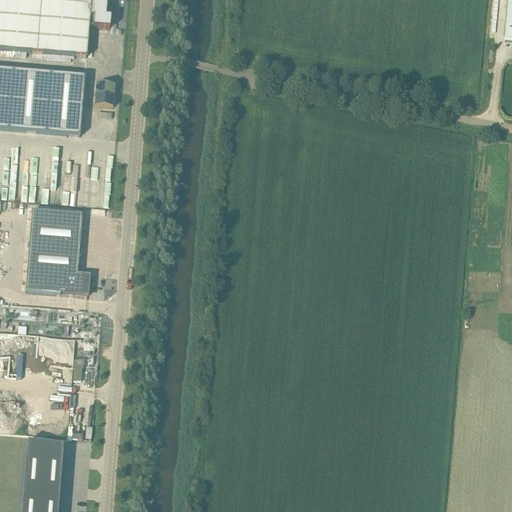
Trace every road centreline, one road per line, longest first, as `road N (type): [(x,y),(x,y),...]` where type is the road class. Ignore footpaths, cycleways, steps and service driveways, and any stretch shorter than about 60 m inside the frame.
road 1 (unclassified): [(104,511),(147,0)]
road 2 (unclassified): [(511,127),(240,75)]
